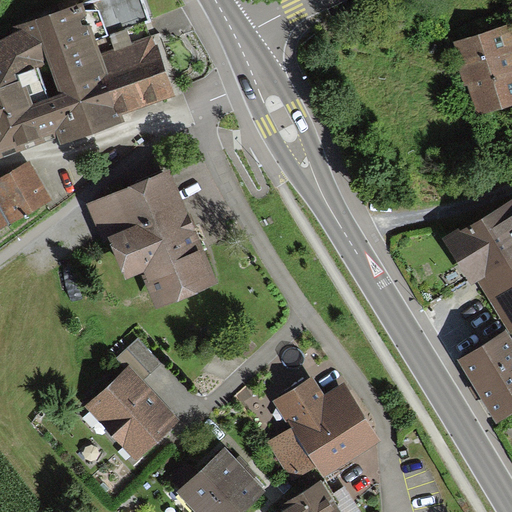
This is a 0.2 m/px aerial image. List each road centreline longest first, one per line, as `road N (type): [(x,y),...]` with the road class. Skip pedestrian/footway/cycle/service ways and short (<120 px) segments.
road 1 (residential): [(398,511),(389,431),(307,314),(188,116),(258,69)]
road 2 (primary): [(321,193),(511,509)]
road 3 (primary): [(258,69),(256,106),(266,126),(321,193)]
road 4 (primary): [(321,193),(296,111),(258,69)]
